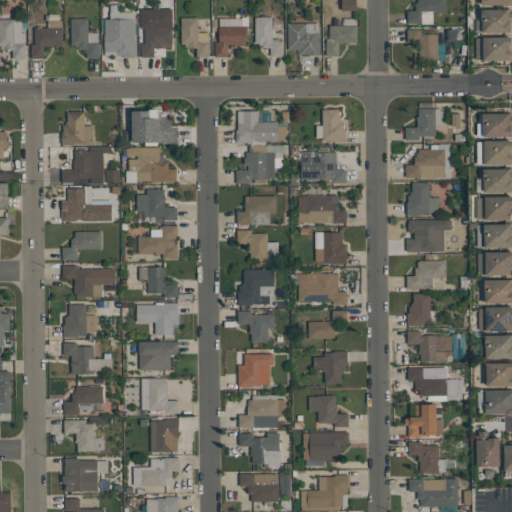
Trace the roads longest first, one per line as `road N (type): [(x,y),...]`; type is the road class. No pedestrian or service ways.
road 1 (residential): [(376,0),(380,511)]
road 2 (residential): [(0,90),(487,84)]
road 3 (residential): [(206,88),(207,511)]
road 4 (residential): [(32,90),(34,511)]
